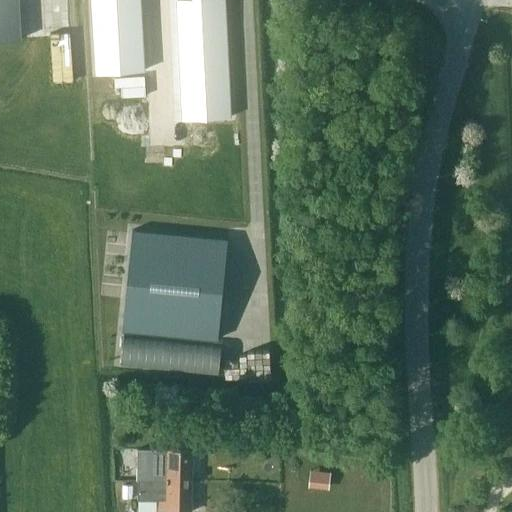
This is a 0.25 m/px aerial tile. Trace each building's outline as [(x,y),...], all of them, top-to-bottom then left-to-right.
[(17,0),(0,0),(0,40),(20,40),(17,0)] [(91,0),(96,73),(144,70),(140,0),(91,0)] [(224,0),(176,0),(182,118),(230,116),(224,0)] [(132,230),(122,329),(218,339),(227,239),(132,230)] [(161,451),(160,481),(193,482),(194,452),(161,451)] [(334,487),(335,470),(314,469),(314,486),(334,487)] [(192,511),(193,482),(160,481),(138,480),(139,500),(160,500),(160,511),(192,511)]
